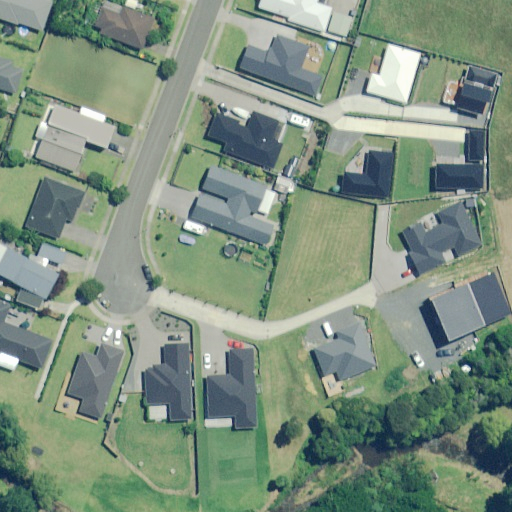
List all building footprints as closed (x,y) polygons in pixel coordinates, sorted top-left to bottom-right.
[(119,14),(101,7),(94,26),(101,29),(100,33),(142,49),(154,17),(122,5),(119,14)] [(13,60),(0,56),(0,88),(15,93),(23,69),(11,65),(13,60)] [(36,156),(74,170),(85,142),(106,150),(114,128),(56,106),(36,156)] [(24,226),(58,239),(66,219),(72,221),(77,208),(79,209),(86,191),(43,176),(24,226)] [(41,243),(37,255),(60,264),(65,253),(41,243)] [(58,274),(7,248),(0,260),(0,276),(45,299),(58,274)] [(10,306),(0,302),(0,364),(3,355),(45,369),(54,340),(5,323),(10,306)]
